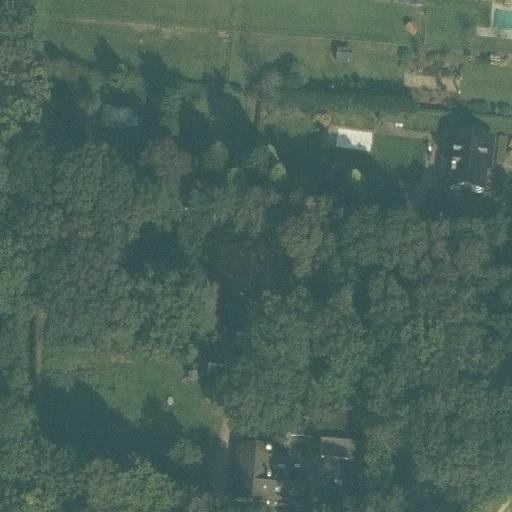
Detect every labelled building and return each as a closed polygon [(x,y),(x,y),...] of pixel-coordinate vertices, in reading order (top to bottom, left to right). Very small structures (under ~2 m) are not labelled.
[(350,65),(351,53),(337,52),(336,64),(350,65)] [(402,129),(404,116),(392,115),(391,123),(395,128),(402,129)] [(454,139),(449,192),(484,195),(486,164),(491,164),(493,142),(454,139)] [(164,180),(162,209),(190,211),(193,183),(164,180)] [(217,290),(251,291),(252,238),(218,237),(217,290)] [(233,372),(228,371),(208,368),(206,380),(227,382),(231,383),(233,372)] [(323,415),(321,434),(318,461),(354,464),(358,418),(323,415)] [(293,440),(314,441),(315,423),(294,422),(293,440)] [(274,456),(239,452),(234,503),(268,506),(271,478),(272,478),(273,468),(274,459),(274,456)] [(274,459),(273,468),(272,478),(271,478),(268,506),(302,509),(305,479),(290,478),(290,470),(291,460),(274,459)]
